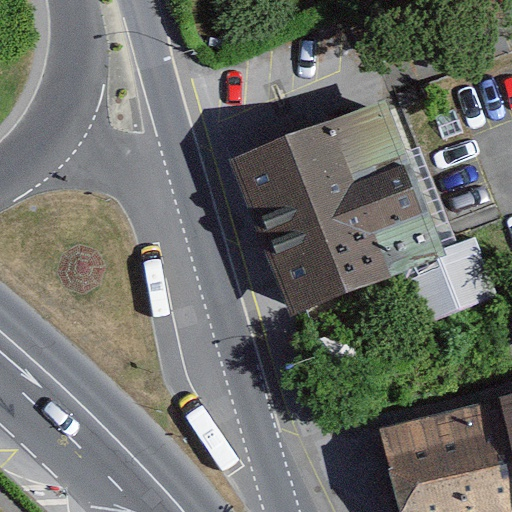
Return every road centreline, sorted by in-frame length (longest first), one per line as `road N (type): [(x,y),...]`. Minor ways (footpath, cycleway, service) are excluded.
road 1 (tertiary): [(172,265),(165,152),(132,0)]
road 2 (primary): [(11,416),(50,425),(88,421),(128,402),(153,378),(171,343),(178,304)]
road 3 (primary): [(278,511),(178,304)]
road 4 (tertiary): [(74,0),(77,80),(60,183)]
road 5 (primary): [(172,265),(153,230),(125,203),(60,183)]
